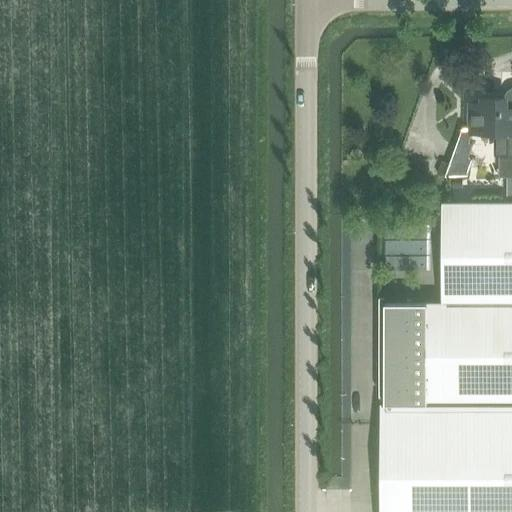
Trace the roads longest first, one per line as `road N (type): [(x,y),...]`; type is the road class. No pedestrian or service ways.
road 1 (unclassified): [(306,511),(305,0)]
road 2 (unclassified): [(511,0),(305,0)]
